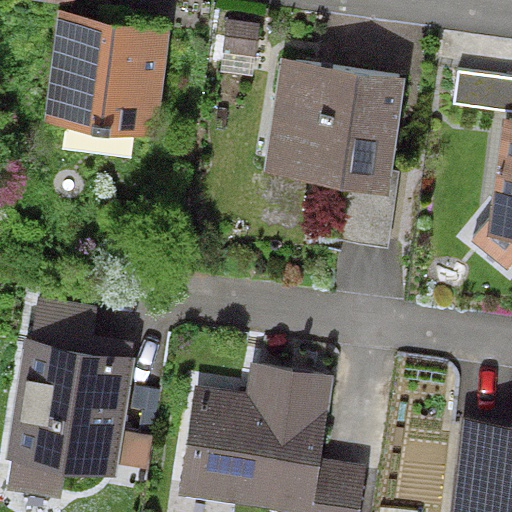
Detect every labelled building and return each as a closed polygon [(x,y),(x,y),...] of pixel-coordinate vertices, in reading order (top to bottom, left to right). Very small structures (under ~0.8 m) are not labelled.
[(163,19),(67,7),(55,104),(152,115),(163,19)] [(398,71),(288,57),(275,156),(385,171),(398,71)] [(511,116),(498,215),(511,217),(511,116)] [(126,349),(33,337),(19,444),(113,455),(126,349)] [(256,393),(205,385),(190,482),(308,499),(327,372),(261,362),(256,393)] [(511,511),(511,419),(470,416),(461,511),(511,511)]
